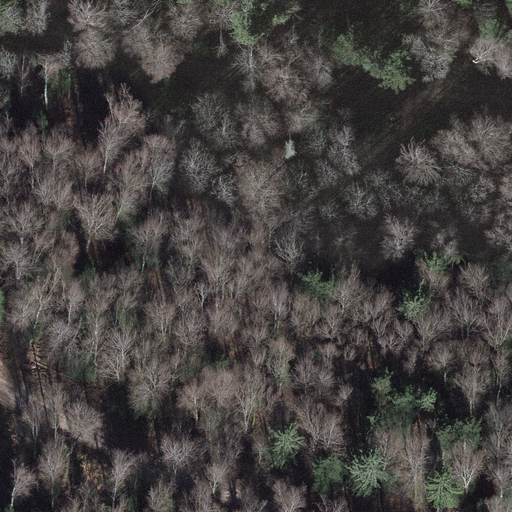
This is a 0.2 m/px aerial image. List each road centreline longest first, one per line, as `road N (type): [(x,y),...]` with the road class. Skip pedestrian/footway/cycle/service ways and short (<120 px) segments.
road 1 (track): [(0,21),(421,79)]
road 2 (track): [(0,381),(99,438),(279,511)]
